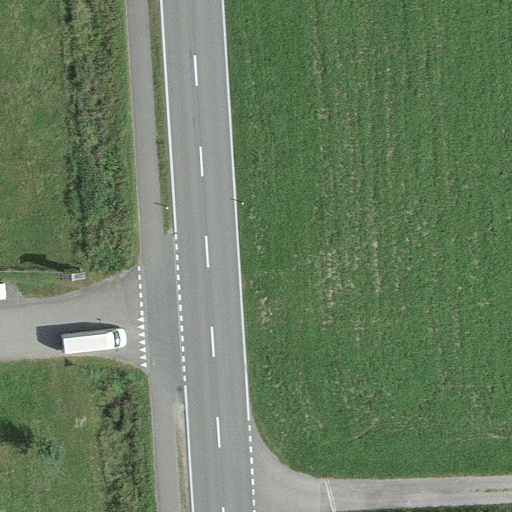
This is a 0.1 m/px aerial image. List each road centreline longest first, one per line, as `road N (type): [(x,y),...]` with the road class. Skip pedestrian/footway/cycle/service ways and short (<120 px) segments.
road 1 (primary): [(191,0),(223,499)]
road 2 (unclassified): [(223,499),(511,494)]
